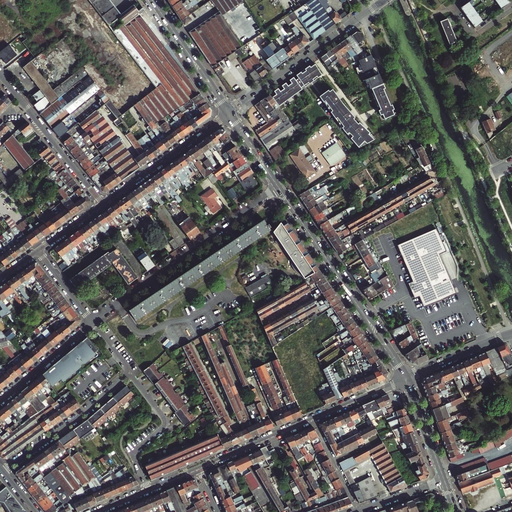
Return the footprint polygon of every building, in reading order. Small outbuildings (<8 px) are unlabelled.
[(87,0),(113,31),(116,29),(114,26),(117,24),(119,27),(143,8),(142,7),(138,11),(134,4),(120,14),(110,0),(87,0)] [(187,0),(182,0),(172,7),(176,13),(190,3),(187,0)] [(194,0),(190,3),(176,13),(181,20),(189,16),(191,14),(188,10),(199,3),(201,5),(205,2),(203,0),(194,0)] [(230,10),(243,2),(245,0),(211,0),(220,12),(222,16),(227,12),(230,10)] [(311,0),(306,4),(325,31),(335,24),(318,0),(311,0)] [(330,4),(326,0),(318,0),(335,24),(341,19),(335,10),(333,12),(332,11),(332,10),(329,5),(330,4)] [(494,0),(501,9),(510,3),(507,0),(494,0)] [(231,12),(244,3),(243,2),(230,10),(231,12)] [(460,8),(475,28),(483,23),(468,2),(460,8)] [(294,12),(298,18),(313,40),(325,31),(306,4),(294,12)] [(200,93),(143,8),(119,27),(117,24),(114,26),(116,29),(113,31),(156,88),(139,101),(144,108),(148,114),(153,120),(155,123),(160,120),(165,117),(167,115),(169,114),(171,113),(178,108),(182,105),(191,99),(200,93)] [(243,46),(231,28),(222,16),(220,12),(189,32),(212,67),(218,63),(219,62),(243,46)] [(298,18),(294,12),(284,19),(298,38),(304,46),(309,42),(303,34),(300,36),(298,33),(299,32),(292,22),(298,18)] [(192,20),(189,16),(181,20),(184,25),(192,20)] [(283,28),(293,42),(298,38),(284,19),(279,22),(283,28)] [(440,22),(450,45),(457,42),(447,19),(440,22)] [(284,41),(294,54),(299,50),(293,42),(283,28),(281,30),(286,36),(288,38),(284,41)] [(278,37),(275,39),(282,49),(289,57),(294,54),(284,41),(277,31),(275,33),(278,37)] [(351,35),(357,44),(364,39),(362,33),(356,32),(351,35)] [(351,35),(346,39),(352,47),(357,54),(362,51),(357,44),(351,35)] [(293,42),(299,50),(304,46),(298,38),(293,42)] [(352,47),(346,39),(341,43),(350,55),(351,54),(350,52),(351,52),(349,49),(352,47)] [(266,61),(272,69),(281,63),(268,45),(265,42),(259,45),(269,58),(266,61)] [(272,42),(268,45),(281,63),(289,57),(282,49),(278,52),(272,42)] [(341,43),(336,46),(342,55),(345,53),(349,58),(351,57),(350,55),(341,43)] [(16,55),(9,45),(0,52),(0,59),(2,58),(6,63),(16,55)] [(336,46),(331,50),(340,63),(342,65),(344,68),(349,64),(342,55),(336,46)] [(340,63),(331,50),(321,57),(330,70),(331,69),(329,66),(331,65),(331,64),(332,63),(334,66),(340,63)] [(259,62),(254,55),(248,59),(261,77),(267,73),(261,64),(259,62)] [(356,68),(358,74),(376,66),(371,55),(361,59),(358,60),(361,65),(356,68)] [(255,81),(261,77),(248,59),(242,63),(255,81)] [(266,61),(261,64),(267,73),(272,69),(266,61)] [(30,62),(22,68),(40,90),(45,96),(53,90),(30,62)] [(313,63),(295,76),(297,79),(303,86),(304,85),(305,87),(322,75),(313,63)] [(120,117),(122,115),(88,74),(76,84),(59,98),(40,114),(59,138),(73,127),(78,123),(91,140),(93,143),(94,144),(98,149),(100,152),(102,155),(103,157),(106,160),(109,164),(110,165),(113,169),(122,181),(150,160),(142,149),(140,146),(137,141),(132,135),(128,129),(128,128),(125,130),(127,132),(128,133),(126,135),(139,154),(133,158),(102,116),(101,117),(96,111),(105,104),(117,118),(113,121),(117,125),(123,121),(120,117)] [(379,74),(366,79),(371,89),(372,89),(382,84),(383,84),(379,74)] [(285,83),(282,85),(284,88),(282,90),(288,99),(302,89),(301,88),(303,86),(297,79),(294,81),(292,78),(290,80),(292,83),(288,86),(285,83)] [(372,89),(379,106),(381,106),(388,103),(382,89),(384,89),(382,84),(372,89)] [(278,88),(274,91),(276,94),(272,97),(278,106),(288,99),(282,90),(280,91),(278,88)] [(328,90),(319,97),(323,102),(330,112),(335,119),(341,128),(344,131),(347,135),(346,135),(349,139),(356,149),(364,145),(371,142),(373,141),(366,136),(357,124),(353,119),(333,90),(331,88),(328,90)] [(7,106),(11,102),(1,89),(0,90),(0,92),(3,97),(0,99),(7,106)] [(392,107),(384,89),(382,89),(388,103),(381,106),(382,110),(392,107)] [(34,95),(39,101),(45,96),(40,90),(34,95)] [(53,90),(45,96),(46,97),(39,102),(37,104),(38,105),(37,106),(36,107),(35,107),(40,114),(59,98),(53,90)] [(204,98),(200,93),(191,99),(193,102),(192,103),(191,102),(183,107),(182,105),(178,108),(181,112),(182,113),(188,109),(204,98)] [(269,94),(264,98),(277,116),(280,114),(285,121),(287,119),(278,106),(272,97),(269,94)] [(191,113),(207,103),(204,98),(188,109),(191,113)] [(264,98),(260,101),(272,119),(277,116),(264,98)] [(144,108),(139,101),(137,103),(134,105),(139,111),(144,108)] [(260,101),(255,105),(267,123),(272,119),(260,101)] [(210,108),(207,103),(191,113),(192,115),(191,116),(192,118),(194,117),(210,108)] [(382,110),(379,111),(381,115),(382,115),(384,120),(394,117),(392,112),(394,111),(392,107),(382,110)] [(509,114),(506,107),(495,112),(498,119),(509,114)] [(144,108),(139,111),(140,112),(138,114),(142,119),(143,117),(148,114),(144,108)] [(194,117),(192,118),(198,125),(210,116),(212,110),(210,108),(194,117)] [(188,109),(182,113),(193,129),(196,127),(198,125),(192,118),(191,116),(192,115),(191,113),(188,109)] [(177,115),(189,132),(193,129),(182,113),(181,112),(177,115)] [(153,120),(148,114),(143,117),(145,119),(142,121),(143,123),(145,122),(146,122),(148,124),(153,120)] [(175,121),(185,135),(189,132),(177,115),(175,116),(174,114),(171,116),(175,121)] [(260,138),(282,123),(277,116),(272,119),(267,123),(255,131),(260,138)] [(285,121),(282,123),(260,138),(269,151),(279,144),(307,125),(301,117),(291,124),(287,119),(285,121)] [(482,122),(490,141),(491,140),(495,137),(492,131),(495,129),(491,118),(482,122)] [(153,120),(148,124),(149,125),(147,127),(150,132),(154,129),(155,128),(157,126),(155,123),(153,120)] [(166,121),(163,123),(176,141),(180,138),(172,126),(170,127),(166,121)] [(172,126),(180,138),(185,135),(175,121),(170,124),(172,126)] [(0,125),(0,127),(6,133),(9,136),(11,135),(11,136),(12,135),(14,133),(10,129),(5,124),(3,122),(0,125)] [(26,138),(35,131),(27,122),(19,129),(14,133),(16,136),(21,132),(26,138)] [(79,130),(80,131),(82,134),(81,135),(82,136),(85,139),(88,143),(91,140),(78,123),(73,127),(77,132),(78,131),(79,130)] [(165,132),(163,134),(171,145),(176,141),(163,123),(160,125),(165,132)] [(73,127),(59,138),(63,143),(76,132),(77,132),(73,127)] [(219,142),(229,136),(225,130),(219,129),(213,133),(219,142)] [(66,147),(74,140),(79,137),(79,136),(76,132),(63,143),(66,147)] [(213,133),(209,136),(218,149),(222,146),(219,142),(213,133)] [(153,145),(159,153),(160,153),(166,148),(158,137),(156,134),(151,137),(156,144),(154,145),(153,145)] [(171,145),(163,134),(158,137),(166,148),(171,145)] [(35,163),(12,135),(11,136),(10,137),(8,139),(7,140),(6,141),(4,143),(26,171),(35,163)] [(159,153),(153,145),(147,136),(146,137),(145,135),(142,137),(140,138),(141,140),(142,139),(155,157),(159,153)] [(218,149),(209,136),(203,140),(213,153),(222,165),(225,163),(227,161),(226,159),(224,157),(223,155),(220,156),(216,150),(218,149)] [(231,140),(229,136),(219,142),(222,146),(224,144),(231,140)] [(76,142),(74,140),(66,147),(70,151),(82,141),(81,140),(82,139),(81,138),(80,137),(79,138),(80,139),(76,142)] [(141,140),(140,138),(138,140),(142,145),(144,148),(142,149),(150,160),(155,157),(142,139),(141,140)] [(85,139),(82,141),(70,151),(73,155),(88,143),(85,139)] [(76,159),(87,150),(88,149),(91,147),(89,145),(93,143),(91,140),(88,143),(73,155),(76,159)] [(203,140),(197,144),(208,159),(216,170),(220,167),(211,155),(213,153),(203,140)] [(231,140),(224,144),(227,148),(234,144),(231,140)] [(37,161),(50,150),(43,141),(39,144),(34,148),(39,155),(34,159),(36,162),(37,161)] [(302,143),(297,146),(299,149),(290,154),(305,177),(314,172),(308,162),(313,159),(310,155),(305,158),(303,155),(308,152),(302,143)] [(208,159),(197,144),(193,147),(199,155),(201,158),(203,160),(204,159),(205,160),(208,159)] [(285,152),(279,144),(269,151),(275,160),(285,152)] [(335,144),(322,154),(330,165),(345,154),(341,149),(340,150),(335,144)] [(235,146),(225,153),(226,155),(224,157),(226,159),(239,151),(235,146)] [(415,149),(419,157),(419,158),(426,155),(422,146),(415,149)] [(193,147),(186,152),(201,172),(205,178),(209,175),(213,172),(216,170),(208,159),(205,160),(205,161),(206,162),(204,163),(206,165),(208,168),(205,170),(203,167),(198,160),(197,157),(199,155),(193,147)] [(46,160),(54,155),(50,150),(37,161),(39,164),(45,159),(46,160)] [(89,152),(87,150),(76,159),(79,163),(91,154),(89,151),(89,152)] [(242,156),(239,151),(226,159),(227,161),(229,164),(242,156)] [(186,152),(182,156),(190,167),(191,166),(194,170),(198,174),(201,172),(186,152)] [(82,167),(93,158),(92,157),(93,156),(92,153),(91,154),(79,163),(82,167)] [(50,165),(58,160),(54,155),(46,160),(43,163),(44,164),(43,164),(44,166),(46,165),(47,166),(50,164),(50,165)] [(418,158),(416,159),(421,166),(426,173),(432,169),(426,155),(419,158),(419,157),(418,158)] [(182,156),(177,159),(185,171),(189,176),(191,179),(194,177),(191,172),(188,168),(190,167),(182,156)] [(235,170),(246,162),(242,156),(229,164),(227,161),(225,163),(222,165),(220,167),(216,170),(213,172),(216,177),(229,167),(232,172),(233,171),(235,170)] [(93,158),(82,167),(86,171),(98,161),(100,159),(99,157),(98,157),(95,159),(94,159),(93,158)] [(185,171),(177,159),(173,162),(185,179),(187,178),(186,178),(188,177),(184,171),(185,171)] [(52,172),(62,165),(58,160),(50,165),(52,167),(50,169),(52,172)] [(104,162),(102,163),(88,174),(91,178),(97,173),(101,170),(105,167),(109,164),(106,160),(104,162)] [(100,163),(98,161),(86,171),(88,174),(102,163),(101,162),(100,163)] [(173,162),(169,165),(177,176),(178,175),(184,183),(187,186),(185,187),(187,190),(191,187),(185,179),(173,162)] [(249,166),(246,162),(235,170),(238,174),(249,166)] [(57,175),(65,169),(62,165),(52,172),(50,173),(51,175),(50,175),(51,177),(56,173),(57,175)] [(177,176),(169,165),(165,168),(176,183),(177,183),(178,184),(180,183),(175,177),(177,176)] [(108,168),(106,169),(117,184),(122,181),(113,169),(111,170),(108,166),(107,167),(108,168)] [(249,166),(238,174),(236,175),(240,182),(250,175),(254,173),(249,166)] [(117,184),(106,169),(105,167),(101,170),(102,171),(104,175),(113,187),(117,184)] [(7,179),(0,170),(0,177),(6,186),(24,172),(21,168),(7,179)] [(178,186),(176,183),(165,168),(160,171),(168,182),(170,181),(176,190),(179,187),(178,186)] [(69,174),(65,169),(57,175),(56,176),(58,179),(57,179),(56,180),(57,181),(54,183),(55,185),(69,174)] [(160,171),(157,174),(168,191),(170,193),(173,198),(174,197),(177,195),(174,191),(168,182),(160,171)] [(102,180),(98,176),(97,173),(91,178),(95,182),(99,179),(99,180),(100,180),(101,181),(102,180)] [(98,176),(102,180),(109,190),(113,187),(104,175),(103,176),(100,173),(99,174),(100,175),(98,176)] [(73,179),(69,174),(55,185),(57,187),(58,187),(58,186),(59,185),(61,188),(61,187),(73,179)] [(168,191),(157,174),(152,177),(162,192),(163,193),(164,194),(168,191)] [(425,184),(431,181),(427,174),(424,176),(426,178),(423,180),(425,184)] [(250,175),(240,182),(245,189),(255,183),(250,175)] [(152,177),(148,180),(159,196),(160,195),(159,194),(162,192),(152,177)] [(70,188),(76,183),(73,179),(61,187),(65,192),(69,189),(70,190),(71,190),(70,188)] [(99,179),(95,182),(102,191),(106,192),(109,190),(102,180),(101,181),(100,180),(99,180),(99,179)] [(148,180),(142,184),(152,197),(154,200),(158,197),(163,204),(164,203),(165,202),(160,195),(159,196),(148,180)] [(419,188),(425,184),(423,180),(417,183),(419,188)] [(434,185),(434,184),(431,181),(425,184),(428,189),(434,185)] [(76,183),(70,188),(71,190),(70,190),(69,189),(65,192),(69,196),(80,188),(76,183)] [(152,197),(142,184),(137,188),(150,205),(152,203),(149,199),(152,197)] [(317,190),(314,186),(299,195),(302,199),(312,193),(317,190)] [(68,201),(70,199),(69,196),(65,192),(61,187),(61,188),(59,189),(58,190),(65,198),(62,201),(66,208),(73,216),(80,211),(74,203),(75,202),(73,201),(72,201),(70,203),(68,201)] [(232,187),(227,191),(232,198),(237,195),(232,187)] [(306,205),(315,200),(325,194),(322,187),(319,189),(317,190),(312,193),(302,199),(306,205)] [(75,199),(77,198),(78,197),(81,195),(84,193),(80,188),(69,196),(70,199),(71,200),(74,197),(75,199)] [(150,205),(137,188),(132,192),(147,212),(149,215),(155,212),(153,209),(150,205)] [(218,196),(212,188),(201,196),(213,213),(221,208),(214,198),(218,196)] [(432,192),(430,193),(434,200),(442,195),(440,191),(434,195),(432,192)] [(147,212),(132,192),(126,196),(141,216),(147,212)] [(79,200),(85,207),(90,204),(90,200),(84,193),(81,195),(82,197),(79,200)] [(325,194),(315,200),(306,205),(309,210),(324,201),(328,198),(325,194)] [(141,216),(126,196),(121,199),(136,219),(141,216)] [(121,199),(117,202),(132,222),(135,226),(146,218),(147,220),(151,217),(149,215),(147,212),(136,219),(121,199)] [(79,200),(74,203),(80,211),(85,207),(79,200)] [(326,206),(324,201),(309,210),(312,214),(313,217),(322,212),(319,208),(324,205),(325,207),(326,206)] [(390,204),(389,204),(392,209),(398,205),(396,201),(390,204)] [(117,202),(112,206),(126,226),(132,222),(130,220),(117,202)] [(57,208),(60,212),(67,220),(73,216),(66,208),(63,210),(60,206),(60,205),(60,204),(56,207),(57,208)] [(112,206),(107,210),(115,222),(117,224),(121,230),(123,228),(125,230),(128,227),(126,226),(112,206)] [(153,209),(155,212),(174,238),(180,247),(185,243),(183,240),(159,206),(153,209)] [(67,220),(60,212),(58,213),(55,209),(54,208),(53,209),(54,210),(52,211),(56,216),(62,224),(67,220)] [(328,208),(322,212),(313,217),(316,221),(330,213),(328,208)] [(107,210),(102,214),(112,228),(114,231),(117,229),(114,225),(113,223),(115,222),(107,210)] [(62,224),(56,216),(54,216),(50,211),(46,214),(47,215),(48,214),(50,216),(48,218),(56,228),(62,224)] [(333,217),(330,213),(316,221),(319,225),(327,220),(333,217)] [(342,216),(340,213),(333,217),(327,220),(319,225),(325,234),(326,235),(334,230),(334,229),(331,225),(334,223),(333,222),(342,217),(342,216)] [(102,214),(97,217),(108,231),(112,228),(102,214)] [(36,223),(45,236),(51,231),(44,223),(43,224),(41,221),(39,222),(36,219),(33,215),(30,217),(36,223)] [(42,220),(44,223),(51,231),(56,228),(48,218),(47,216),(42,220)] [(97,217),(93,220),(100,231),(103,235),(108,231),(97,217)] [(190,239),(196,236),(200,232),(189,217),(179,224),(190,239)] [(211,225),(205,218),(199,222),(204,229),(211,225)] [(30,233),(25,236),(32,246),(39,240),(28,225),(25,220),(21,223),(26,230),(28,230),(30,233)] [(100,231),(93,220),(88,223),(102,242),(105,240),(99,232),(100,231)] [(136,320),(238,251),(270,230),(269,228),(271,227),(269,224),(267,225),(264,221),(218,252),(130,311),(136,320)] [(319,270),(298,238),(295,234),(288,223),(283,226),(281,222),(273,232),(278,239),(275,241),(276,244),(279,245),(281,247),(284,248),(291,258),(291,261),(292,264),(293,267),(295,270),(296,272),(303,278),(304,279),(310,275),(319,270)] [(45,236),(36,223),(32,226),(31,224),(28,225),(39,240),(45,236)] [(88,223),(83,227),(91,238),(93,237),(96,241),(99,244),(102,242),(88,223)] [(340,226),(334,230),(326,235),(328,239),(343,231),(349,228),(347,226),(345,227),(342,229),(340,226)] [(15,234),(18,238),(26,250),(32,246),(25,236),(24,238),(22,239),(20,236),(19,235),(22,232),(21,231),(20,232),(16,227),(12,230),(15,234)] [(91,238),(83,227),(79,230),(87,241),(88,242),(91,240),(92,242),(93,241),(91,238)] [(349,228),(343,231),(328,239),(332,245),(341,240),(341,239),(340,238),(345,235),(351,232),(349,228)] [(26,250),(18,238),(16,239),(14,235),(9,229),(6,231),(7,231),(22,253),(26,250)] [(414,281),(409,283),(415,298),(420,296),(424,306),(455,293),(439,254),(445,251),(441,241),(445,240),(442,233),(438,235),(436,229),(398,245),(414,281)] [(79,230),(75,233),(83,244),(87,241),(79,230)] [(22,253),(7,231),(2,234),(5,238),(7,240),(18,256),(22,253)] [(75,233),(69,237),(75,246),(79,243),(80,244),(79,245),(82,248),(84,246),(83,244),(75,233)] [(355,238),(352,234),(346,237),(341,240),(332,245),(335,249),(355,238)] [(18,256),(7,240),(5,242),(3,240),(1,236),(0,236),(0,239),(14,259),(18,256)] [(75,246),(69,237),(63,242),(71,253),(75,259),(78,257),(73,250),(76,248),(75,246)] [(174,238),(169,242),(175,251),(180,247),(174,238)] [(355,239),(355,238),(335,249),(338,254),(353,246),(358,243),(355,239)] [(363,240),(358,243),(353,246),(355,250),(368,243),(366,238),(363,240)] [(0,248),(1,250),(10,262),(14,259),(0,239),(0,248)] [(71,253),(63,242),(59,245),(65,254),(66,255),(67,256),(71,253)] [(360,254),(371,247),(368,243),(355,250),(358,255),(360,254)] [(59,245),(54,248),(63,259),(65,262),(69,267),(72,265),(65,257),(64,256),(63,256),(62,256),(65,254),(59,245)] [(362,258),(373,251),(371,247),(360,254),(362,258)] [(71,281),(77,289),(113,262),(129,284),(136,278),(121,257),(122,256),(117,248),(110,253),(108,252),(104,255),(105,256),(71,281)] [(0,258),(5,265),(10,262),(1,250),(0,250),(0,258)] [(365,262),(376,256),(373,251),(362,258),(365,262)] [(145,252),(138,258),(147,271),(155,265),(145,252)] [(70,280),(71,281),(105,256),(104,255),(70,280)] [(138,277),(122,256),(121,257),(136,278),(138,277)] [(379,261),(378,259),(376,256),(365,262),(370,272),(372,274),(370,275),(375,283),(380,280),(381,279),(376,270),(382,267),(379,261)] [(36,270),(41,266),(38,262),(35,262),(28,267),(35,275),(38,273),(36,270)] [(65,262),(59,266),(63,271),(69,267),(65,262)] [(35,275),(28,267),(24,269),(32,280),(31,281),(32,283),(33,282),(34,281),(35,280),(34,278),(35,277),(35,276),(35,275)] [(387,276),(382,267),(376,270),(381,279),(387,276)] [(32,280),(24,269),(20,272),(26,280),(28,279),(29,279),(29,280),(30,282),(31,283),(32,283),(31,281),(32,280)] [(46,273),(43,270),(38,273),(35,275),(35,276),(36,277),(35,280),(34,281),(36,283),(38,280),(38,279),(46,273)] [(319,270),(310,275),(311,276),(305,280),(306,281),(305,282),(307,287),(324,277),(319,271),(319,270)] [(20,272),(16,275),(24,286),(26,285),(33,294),(35,292),(34,291),(34,290),(33,289),(28,283),(26,280),(20,272)] [(40,283),(48,276),(46,273),(38,279),(38,280),(36,283),(37,285),(38,286),(41,283),(40,283)] [(24,286),(16,275),(11,279),(26,300),(27,299),(28,300),(30,299),(24,290),(26,288),(24,286)] [(40,289),(51,280),(48,276),(40,283),(41,283),(38,286),(40,289)] [(267,276),(245,288),(250,298),(273,286),(271,282),(267,276)] [(393,286),(387,276),(381,279),(380,280),(384,286),(375,291),(371,285),(363,290),(369,299),(381,293),(383,292),(384,291),(390,288),(393,286)] [(327,282),(324,277),(307,287),(309,289),(311,288),(312,290),(318,287),(327,282)] [(11,279),(7,282),(20,299),(21,298),(26,304),(27,303),(28,303),(28,302),(27,301),(26,300),(11,279)] [(55,285),(51,280),(40,289),(42,291),(38,294),(37,294),(38,296),(39,297),(44,294),(55,285)] [(7,282),(0,286),(0,288),(9,301),(14,297),(24,310),(27,308),(20,299),(7,282)] [(327,283),(327,282),(318,287),(319,287),(320,290),(312,294),(314,298),(331,288),(327,283)] [(59,290),(55,285),(44,294),(45,296),(41,300),(43,302),(44,301),(47,299),(59,290)] [(295,293),(301,290),(299,285),(293,289),(295,293)] [(309,289),(307,287),(301,290),(303,295),(310,291),(312,290),(311,288),(309,289)] [(0,288),(0,297),(2,300),(4,299),(7,302),(5,304),(7,307),(11,304),(9,301),(0,288)] [(334,293),(331,288),(314,298),(317,303),(320,301),(319,299),(323,297),(324,299),(334,293)] [(293,289),(286,292),(289,297),(295,293),(293,289)] [(62,294),(59,290),(47,299),(48,301),(45,303),(44,301),(43,302),(46,306),(47,306),(50,303),(62,294)] [(303,295),(301,290),(295,293),(297,298),(303,295)] [(291,302),(297,298),(295,293),(289,297),(288,297),(291,302)] [(317,307),(337,297),(334,293),(324,299),(320,301),(317,303),(315,304),(317,307)] [(53,307),(65,298),(62,294),(50,303),(51,305),(48,307),(47,306),(46,306),(49,310),(50,309),(53,307)] [(4,310),(3,310),(1,311),(0,311),(0,314),(2,318),(12,313),(7,307),(5,304),(2,300),(0,297),(0,304),(2,308),(4,310)] [(285,305),(291,302),(288,297),(283,300),(282,300),(285,305)] [(331,306),(332,307),(340,302),(340,301),(337,297),(317,307),(318,309),(320,312),(329,308),(331,306)] [(52,314),(68,302),(65,298),(53,307),(54,309),(51,311),(50,309),(49,310),(52,314)] [(317,303),(314,298),(307,302),(310,307),(315,304),(317,303)] [(285,305),(282,300),(277,303),(276,304),(279,309),(285,305)] [(71,306),(68,302),(52,314),(53,316),(55,318),(71,306)] [(310,307),(307,302),(300,305),(303,311),(310,307)] [(334,311),(335,312),(335,313),(336,313),(344,308),(344,307),(340,302),(332,307),(327,311),(328,313),(329,314),(334,311)] [(11,304),(7,307),(12,313),(12,314),(16,311),(11,304)] [(279,309),(276,304),(270,307),(272,312),(279,309)] [(317,307),(315,304),(310,307),(313,312),(318,309),(317,307)] [(297,314),(303,311),(300,305),(294,309),(297,314)] [(74,310),(71,306),(55,318),(56,320),(57,320),(62,319),(74,310)] [(264,310),(262,306),(256,309),(258,314),(264,311),(264,310)] [(267,316),(272,312),(270,307),(264,310),(264,311),(267,316)] [(313,312),(310,307),(303,311),(306,316),(313,312)] [(333,317),(332,316),(331,317),(333,321),(347,312),(344,308),(336,313),(337,315),(333,317)] [(297,314),(294,309),(288,313),(290,318),(297,314)] [(74,310),(62,319),(66,324),(78,315),(74,310)] [(267,316),(264,311),(258,314),(260,319),(267,316)] [(306,316),(303,311),(297,314),(300,319),(306,316)] [(350,317),(347,312),(333,321),(336,326),(342,322),(342,323),(343,323),(351,318),(350,317)] [(284,321),(290,318),(288,313),(281,316),(284,321)] [(300,319),(297,314),(290,318),(293,323),(300,319)] [(78,315),(66,324),(71,331),(81,323),(81,319),(78,315)] [(284,321),(281,316),(275,319),(278,325),(284,321)] [(293,323),(290,318),(284,321),(287,327),(293,323)] [(338,330),(339,332),(354,322),(351,318),(343,323),(337,327),(336,328),(337,329),(338,329),(339,330),(338,330)] [(48,326),(49,325),(51,324),(55,330),(62,338),(66,335),(54,321),(52,323),(49,319),(45,322),(48,326)] [(62,319),(57,320),(68,333),(71,331),(66,324),(62,319)] [(278,325),(275,319),(269,323),(271,328),(278,325)] [(68,333),(57,320),(56,320),(54,321),(66,335),(68,333)] [(262,323),(263,326),(266,332),(271,329),(271,328),(269,323),(267,321),(264,323),(263,322),(262,323)] [(287,327),(284,321),(278,325),(281,330),(287,327)] [(354,322),(339,332),(334,335),(338,341),(341,339),(345,336),(347,335),(346,334),(357,327),(354,322)] [(399,327),(390,331),(395,338),(413,326),(411,322),(399,327)] [(45,330),(41,325),(40,326),(38,328),(53,346),(58,342),(47,329),(45,330)] [(46,327),(47,329),(58,342),(62,338),(55,330),(54,331),(49,325),(48,326),(46,327)] [(222,325),(218,326),(224,339),(228,338),(222,325)] [(274,334),(281,330),(278,325),(271,328),(271,329),(274,334)] [(413,326),(395,338),(398,343),(407,338),(409,336),(415,332),(413,326)] [(361,333),(357,327),(346,334),(347,335),(345,336),(346,338),(342,341),(343,342),(344,344),(352,339),(361,333)] [(43,340),(41,341),(48,350),(53,346),(38,328),(33,331),(37,336),(38,335),(39,334),(44,339),(43,340)] [(274,334),(271,329),(266,332),(269,340),(274,338),(272,335),(274,334)] [(13,344),(2,331),(0,332),(0,347),(2,347),(7,346),(13,344)] [(28,335),(34,342),(44,354),(48,350),(41,341),(39,344),(34,338),(37,336),(33,331),(28,335)] [(418,337),(415,332),(409,336),(410,337),(411,336),(413,341),(418,337)] [(210,342),(206,333),(199,337),(200,339),(202,338),(205,344),(210,342)] [(362,334),(361,333),(352,339),(352,340),(353,342),(355,345),(353,346),(352,345),(343,351),(346,355),(348,353),(352,350),(366,341),(362,334)] [(280,342),(283,340),(285,338),(283,334),(281,335),(281,336),(277,339),(279,343),(280,342)] [(82,342),(74,348),(43,374),(49,382),(52,386),(58,381),(61,378),(63,380),(63,381),(85,362),(99,350),(88,337),(82,342)] [(413,341),(410,343),(402,348),(405,354),(421,343),(418,337),(413,341)] [(228,338),(224,339),(227,346),(226,347),(243,386),(247,384),(245,379),(228,338)] [(410,343),(407,338),(398,343),(402,348),(410,343)] [(370,345),(366,341),(352,350),(354,355),(370,345)] [(44,354),(34,342),(29,346),(32,350),(31,351),(38,359),(44,354)] [(190,342),(179,348),(180,350),(184,349),(185,351),(193,347),(190,342)] [(208,351),(213,348),(210,342),(205,344),(206,345),(203,346),(204,349),(207,348),(208,351)] [(417,365),(428,360),(424,351),(421,353),(418,349),(422,347),(421,343),(405,354),(412,363),(417,365)] [(504,363),(506,367),(507,366),(510,365),(511,363),(511,356),(507,345),(504,344),(497,347),(504,363)] [(373,350),(370,345),(354,355),(356,360),(358,359),(364,355),(373,350)] [(187,355),(195,351),(193,347),(185,351),(186,353),(182,355),(184,357),(187,355)] [(506,370),(507,370),(506,367),(504,363),(497,347),(485,352),(496,377),(506,372),(506,370)] [(25,351),(28,354),(34,362),(38,359),(31,351),(29,348),(27,350),(26,348),(25,350),(26,351),(25,351)] [(208,352),(206,353),(207,356),(210,355),(211,358),(216,355),(213,348),(208,351),(208,352)] [(376,354),(373,350),(364,355),(365,357),(359,361),(358,359),(356,360),(358,365),(361,364),(367,360),(376,354)] [(34,362),(28,354),(26,356),(22,351),(20,353),(30,365),(34,362)] [(189,360),(197,356),(195,351),(187,355),(188,357),(184,359),(186,362),(189,360)] [(485,352),(478,355),(490,384),(498,381),(496,377),(485,352)] [(21,360),(20,361),(26,369),(30,365),(20,353),(18,355),(19,357),(20,358),(21,360)] [(379,359),(376,354),(367,360),(368,362),(362,365),(361,364),(358,365),(360,369),(370,365),(371,365),(373,363),(379,359)] [(211,359),(209,360),(210,363),(213,362),(214,365),(219,362),(216,356),(216,355),(211,358),(211,359)] [(473,371),(474,372),(476,375),(479,374),(482,379),(478,380),(479,382),(481,389),(490,384),(478,355),(468,359),(473,371)] [(192,364),(200,360),(197,356),(189,360),(190,362),(187,364),(188,366),(192,364)] [(14,362),(16,364),(22,372),(26,369),(20,361),(18,362),(17,360),(16,359),(17,359),(16,357),(12,360),(13,361),(14,362)] [(278,360),(277,359),(270,362),(271,365),(273,364),(275,367),(275,368),(280,366),(278,360)] [(388,373),(379,359),(373,363),(374,364),(373,365),(375,368),(376,367),(385,379),(386,379),(388,373)] [(468,359),(463,362),(473,385),(476,384),(471,374),(471,372),(473,371),(468,359)] [(9,363),(12,367),(19,375),(22,372),(16,364),(15,365),(13,363),(12,362),(13,361),(12,360),(9,363)] [(194,369),(202,365),(200,360),(192,364),(193,367),(189,368),(190,371),(194,369)] [(214,367),(212,368),(213,370),(216,369),(217,372),(222,369),(219,364),(219,362),(214,365),(214,367)] [(224,362),(219,364),(222,369),(225,377),(228,384),(231,391),(234,398),(237,405),(240,411),(245,409),(224,362)] [(340,364),(353,393),(357,391),(352,378),(350,379),(343,362),(340,364)] [(472,393),(481,389),(479,382),(476,384),(473,385),(463,362),(459,363),(468,385),(467,385),(467,387),(468,386),(469,387),(472,393)] [(185,416),(191,422),(200,414),(196,410),(195,411),(193,409),(191,406),(192,405),(188,401),(186,399),(187,398),(184,394),(180,390),(179,391),(177,388),(175,386),(176,385),(172,381),(168,377),(167,378),(165,376),(161,372),(160,372),(158,370),(156,368),(157,367),(153,363),(144,371),(150,378),(156,384),(157,383),(163,390),(168,396),(174,402),(180,409),(179,410),(185,416)] [(370,365),(374,373),(378,382),(385,379),(376,367),(375,368),(373,365),(374,364),(373,363),(371,365),(370,365)] [(459,363),(449,368),(457,386),(460,392),(461,395),(462,398),(472,393),(469,387),(461,390),(458,381),(460,380),(458,376),(459,375),(464,386),(465,386),(466,387),(467,387),(467,385),(468,385),(459,363)] [(19,375),(12,367),(9,368),(6,364),(2,365),(5,369),(14,379),(19,375)] [(254,374),(266,368),(264,364),(253,369),(254,374)] [(342,377),(340,377),(348,395),(353,393),(340,364),(338,365),(342,375),(341,375),(342,377)] [(196,373),(204,369),(202,365),(194,369),(195,371),(191,373),(193,375),(196,373)] [(323,370),(326,377),(329,382),(336,400),(344,397),(333,374),(330,365),(323,370)] [(356,365),(353,366),(363,389),(368,387),(364,377),(362,374),(361,375),(358,370),(356,365)] [(0,370),(1,372),(10,382),(14,379),(5,369),(3,370),(0,366),(0,370)] [(280,366),(275,368),(278,375),(283,373),(281,367),(280,366)] [(363,389),(353,366),(350,367),(353,375),(351,376),(352,378),(357,391),(363,389)] [(496,377),(498,381),(511,374),(511,367),(507,370),(506,370),(506,372),(496,377)] [(256,378),(268,373),(266,368),(254,374),(256,378)] [(449,368),(444,370),(448,380),(447,380),(449,383),(449,384),(452,383),(453,387),(457,386),(449,368)] [(199,378),(207,374),(204,369),(196,373),(197,376),(194,377),(195,380),(199,378)] [(218,373),(215,374),(216,377),(219,376),(220,379),(225,377),(222,369),(217,372),(218,373)] [(444,370),(439,372),(444,382),(445,385),(449,383),(447,380),(448,380),(444,370)] [(0,378),(6,386),(10,382),(1,372),(0,372),(0,378)] [(333,374),(344,397),(348,395),(340,377),(338,372),(333,374)] [(444,382),(439,372),(433,374),(435,379),(433,380),(434,382),(434,384),(436,383),(435,382),(438,380),(440,383),(444,382)] [(270,377),(268,373),(256,378),(258,382),(270,377)] [(286,380),(284,373),(283,373),(278,375),(281,382),(286,380)] [(378,382),(374,373),(369,375),(373,385),(378,382)] [(48,383),(49,382),(43,374),(37,379),(44,387),(47,391),(48,392),(51,389),(48,386),(50,385),(48,383)] [(201,382),(209,378),(207,374),(199,378),(200,380),(196,382),(197,384),(201,382)] [(435,379),(433,374),(425,378),(422,384),(424,389),(433,386),(431,383),(434,382),(433,380),(435,379)] [(369,375),(364,377),(368,387),(373,385),(369,375)] [(223,386),(228,384),(225,377),(220,379),(221,381),(218,382),(219,384),(222,383),(223,386)] [(272,381),(270,377),(258,382),(260,386),(272,381)] [(211,383),(209,378),(201,382),(202,385),(198,386),(200,389),(203,387),(211,383)] [(37,379),(34,382),(40,390),(41,389),(44,393),(47,391),(44,387),(37,379)] [(287,380),(286,380),(281,382),(284,389),(289,386),(287,380)] [(262,390),(273,385),(272,381),(260,386),(262,390)] [(34,382),(29,386),(35,394),(39,391),(41,394),(39,394),(44,400),(48,398),(44,393),(41,389),(40,390),(34,382)] [(329,382),(323,385),(331,403),(336,400),(329,382)] [(433,386),(424,389),(427,396),(438,393),(436,388),(437,388),(438,389),(439,389),(446,386),(445,385),(444,382),(440,383),(436,385),(435,385),(433,386)] [(213,387),(211,383),(203,387),(204,389),(201,391),(202,394),(206,392),(213,387)] [(231,391),(228,384),(223,386),(224,388),(221,389),(222,391),(225,390),(226,393),(231,391)] [(275,389),(273,385),(262,390),(263,394),(275,389)] [(331,403),(323,385),(322,385),(323,387),(319,388),(322,396),(326,405),(331,403)] [(29,386),(22,392),(39,413),(35,415),(38,420),(42,417),(46,414),(50,411),(54,408),(52,404),(47,407),(45,405),(42,402),(38,405),(37,403),(37,402),(34,399),(38,397),(35,394),(29,386)] [(73,430),(67,435),(59,441),(66,450),(68,448),(69,449),(74,446),(78,442),(78,441),(80,439),(82,438),(84,440),(88,436),(93,433),(92,431),(95,429),(97,427),(98,428),(107,420),(106,419),(108,417),(110,415),(111,416),(120,409),(119,408),(121,406),(123,404),(124,405),(133,397),(132,396),(134,394),(126,386),(120,391),(113,397),(107,403),(100,409),(94,414),(87,420),(80,425),(73,430)] [(292,393),(290,387),(289,386),(284,389),(287,396),(292,394),(292,393)] [(208,396),(216,392),(213,387),(206,392),(207,393),(203,395),(204,398),(208,396)] [(250,390),(255,403),(267,430),(274,427),(264,405),(262,405),(262,406),(260,402),(261,402),(255,388),(250,390)] [(265,399),(277,394),(275,389),(263,394),(265,399)] [(445,390),(438,393),(427,396),(429,402),(440,399),(443,398),(442,395),(448,393),(447,389),(445,390)] [(71,391),(66,394),(76,410),(81,406),(71,391)] [(234,398),(231,391),(226,393),(227,395),(224,396),(225,398),(228,397),(229,400),(234,398)] [(22,392),(15,398),(25,411),(27,413),(31,418),(35,415),(39,413),(22,392)] [(218,396),(216,392),(208,396),(209,398),(203,401),(205,403),(210,401),(218,396)] [(76,410),(66,394),(62,397),(62,398),(72,413),(76,410)] [(279,398),(277,394),(265,399),(267,403),(279,398)] [(295,400),(292,394),(287,396),(284,397),(283,398),(289,410),(293,419),(302,415),(295,400)] [(387,394),(382,397),(386,406),(388,411),(389,413),(392,412),(395,411),(387,394)] [(220,401),(218,396),(210,401),(211,403),(206,405),(208,408),(212,405),(220,401)] [(382,397),(375,400),(384,414),(384,415),(389,413),(388,411),(386,412),(384,407),(386,406),(382,397)] [(441,402),(440,399),(429,402),(432,409),(445,404),(458,399),(457,397),(455,398),(454,397),(444,400),(444,401),(441,402)] [(25,411),(15,398),(10,402),(20,413),(19,413),(20,415),(25,411)] [(56,402),(53,398),(45,405),(47,407),(52,404),(56,402)] [(62,398),(57,401),(67,416),(72,413),(62,398)] [(230,402),(227,403),(228,405),(231,404),(232,407),(237,405),(234,398),(229,400),(230,402)] [(280,402),(279,398),(267,403),(269,407),(280,402)] [(464,402),(462,398),(458,399),(445,404),(432,409),(436,422),(450,417),(449,413),(453,412),(451,407),(464,402)] [(384,414),(375,400),(363,405),(367,414),(369,416),(369,417),(371,421),(384,414)] [(67,416),(57,401),(56,402),(52,404),(54,408),(62,420),(67,416)] [(223,405),(220,401),(212,405),(213,407),(209,409),(210,412),(215,410),(223,405)] [(7,405),(6,406),(12,413),(13,412),(14,411),(17,415),(18,415),(19,416),(20,415),(19,413),(20,413),(10,402),(7,405)] [(282,406),(280,402),(269,407),(271,411),(275,409),(280,407),(282,406)] [(247,406),(247,407),(254,424),(258,434),(267,430),(255,403),(247,406)] [(225,410),(223,405),(215,410),(216,412),(212,414),(213,416),(217,414),(225,410)] [(235,414),(240,411),(237,405),(232,407),(233,409),(230,410),(231,412),(234,411),(235,414)] [(282,406),(280,407),(286,422),(292,420),(293,419),(289,410),(288,410),(287,411),(285,405),(282,406)] [(363,405),(355,409),(360,417),(367,414),(363,405)] [(12,413),(6,406),(2,409),(12,421),(13,420),(15,419),(12,416),(11,414),(12,413)] [(280,407),(275,409),(282,424),(286,422),(280,407)] [(54,408),(50,411),(58,423),(62,420),(54,408)] [(388,422),(407,415),(404,408),(395,411),(392,412),(393,415),(386,418),(388,422)] [(0,410),(0,416),(3,420),(4,420),(4,419),(8,424),(10,423),(9,422),(10,421),(11,422),(12,421),(2,409),(0,410)] [(240,411),(243,419),(251,437),(257,434),(258,434),(254,424),(253,424),(252,425),(245,409),(240,411)] [(282,424),(275,409),(271,411),(277,426),(282,424)] [(360,417),(355,409),(348,412),(353,421),(360,417)] [(50,411),(46,414),(54,426),(58,423),(50,411)] [(236,416),(233,417),(234,420),(237,419),(238,421),(240,420),(243,419),(240,411),(235,414),(236,416)] [(457,416),(458,419),(458,420),(469,416),(467,411),(456,415),(457,416)] [(348,412),(343,414),(348,427),(349,429),(350,428),(351,429),(352,429),(356,427),(355,426),(355,424),(353,421),(348,412)] [(22,425),(31,418),(27,413),(18,420),(22,425)] [(46,414),(42,417),(50,429),(54,426),(46,414)] [(343,414),(338,416),(343,429),(348,427),(343,414)] [(8,459),(46,432),(38,420),(35,415),(31,418),(22,425),(13,432),(0,442),(0,454),(3,458),(8,459)] [(227,415),(223,417),(226,422),(229,426),(231,425),(227,415)] [(410,423),(407,415),(388,422),(390,426),(400,422),(402,426),(410,423)] [(448,421),(454,418),(454,419),(456,418),(455,417),(457,416),(456,415),(450,417),(436,422),(438,427),(448,423),(448,421)] [(226,422),(223,417),(222,416),(219,418),(215,419),(217,422),(219,424),(220,426),(223,424),(226,422)] [(338,416),(333,418),(338,431),(343,429),(338,416)] [(50,429),(42,417),(38,420),(46,432),(50,429)] [(15,419),(13,420),(15,423),(10,428),(13,432),(22,425),(18,420),(16,418),(15,419)] [(333,418),(328,420),(333,434),(334,436),(335,438),(335,437),(336,437),(335,436),(337,435),(338,436),(340,435),(338,431),(333,418)] [(244,429),(242,430),(246,439),(251,437),(243,419),(240,420),(244,429)] [(333,434),(328,420),(320,424),(326,435),(330,433),(331,435),(333,434)] [(232,435),(228,437),(233,445),(240,442),(234,433),(229,426),(226,422),(223,424),(228,432),(230,432),(232,435)] [(438,427),(440,433),(451,429),(461,425),(460,422),(453,424),(453,425),(450,426),(448,423),(438,427)] [(365,427),(370,435),(377,431),(373,423),(365,427)] [(413,431),(410,423),(402,426),(401,426),(403,430),(401,431),(402,435),(413,431)] [(222,433),(218,434),(224,449),(233,445),(228,437),(220,426),(219,424),(217,425),(220,430),(222,433)] [(511,426),(481,446),(471,450),(472,453),(479,450),(480,453),(495,446),(495,447),(500,444),(499,442),(511,435),(511,454),(486,464),(487,468),(488,471),(499,467),(511,462),(511,426)] [(0,442),(13,432),(10,428),(9,427),(7,428),(6,428),(6,429),(8,432),(4,434),(3,433),(0,436),(0,435),(0,442)] [(305,430),(308,435),(311,434),(313,437),(311,438),(311,437),(309,437),(312,442),(314,445),(320,442),(318,437),(319,437),(313,427),(305,430)] [(358,431),(359,432),(363,439),(370,435),(365,427),(358,431)] [(451,429),(440,433),(442,439),(452,435),(455,434),(459,433),(458,431),(459,430),(458,429),(454,431),(453,432),(452,433),(451,429)] [(246,439),(242,430),(237,432),(234,433),(240,442),(242,441),(246,439)] [(309,437),(308,435),(305,430),(299,432),(299,433),(307,445),(310,450),(310,452),(312,455),(315,453),(310,443),(312,442),(309,437)] [(417,443),(413,431),(402,435),(404,442),(400,443),(402,448),(417,443)] [(363,439),(359,432),(354,435),(359,445),(364,442),(363,439)] [(307,445),(299,433),(293,436),(304,456),(307,462),(313,459),(315,453),(312,455),(310,452),(308,453),(307,452),(304,446),(307,445)] [(332,437),(331,435),(330,433),(326,435),(330,445),(335,443),(335,442),(333,439),(332,437)] [(170,454),(145,465),(151,479),(151,480),(224,449),(218,434),(217,434),(203,440),(170,454)] [(292,435),(285,438),(297,459),(304,456),(293,436),(292,435)] [(355,447),(359,445),(354,435),(349,437),(355,447)] [(452,435),(442,439),(445,445),(455,441),(452,435)] [(345,440),(350,449),(355,447),(349,437),(345,440)] [(346,452),(350,449),(345,440),(341,442),(346,452)] [(367,448),(372,457),(373,459),(388,451),(382,440),(367,448)] [(445,445),(447,452),(464,446),(462,443),(461,443),(459,440),(457,441),(455,441),(445,445)] [(59,441),(55,443),(65,457),(69,454),(66,450),(59,441)] [(324,449),(320,442),(314,445),(317,452),(324,449)] [(341,442),(336,444),(341,454),(346,452),(341,442)] [(55,443),(52,446),(60,458),(61,459),(62,461),(64,463),(65,462),(67,460),(65,457),(55,443)] [(341,454),(336,444),(335,443),(330,445),(336,456),(341,454)] [(425,463),(417,443),(402,448),(403,450),(413,467),(425,463)] [(449,458),(463,453),(464,452),(463,450),(467,448),(466,445),(464,446),(447,452),(449,458)] [(52,446),(48,449),(57,462),(59,461),(58,460),(60,458),(52,446)] [(260,449),(266,459),(271,456),(266,446),(260,449)] [(372,457),(367,448),(362,451),(353,456),(358,464),(372,457)] [(48,449),(44,452),(53,464),(53,465),(56,463),(58,465),(55,467),(56,469),(60,466),(59,464),(57,462),(48,449)] [(257,460),(261,467),(262,467),(263,466),(262,465),(265,464),(263,460),(266,459),(260,449),(254,452),(253,453),(257,460)] [(317,464),(329,458),(325,450),(320,453),(316,455),(315,458),(315,461),(317,464)] [(391,456),(388,451),(373,459),(375,464),(391,456)] [(53,464),(44,452),(40,454),(50,468),(51,468),(50,466),(53,464)] [(261,468),(261,467),(257,460),(253,453),(247,455),(256,470),(261,468)] [(464,457),(463,453),(449,458),(451,462),(464,457)] [(50,468),(40,454),(36,457),(45,469),(47,467),(48,469),(50,468)] [(82,486),(88,483),(91,481),(98,491),(102,500),(106,499),(100,487),(100,486),(100,485),(100,484),(80,454),(73,459),(71,457),(67,460),(65,462),(66,464),(68,463),(82,486)] [(247,455),(233,461),(235,467),(236,468),(242,477),(256,470),(247,455)] [(358,464),(353,456),(349,458),(339,463),(343,471),(358,464)] [(391,456),(375,464),(378,469),(394,461),(391,456)] [(45,469),(36,457),(33,460),(42,473),(46,470),(45,469)] [(325,469),(332,465),(329,458),(317,464),(320,469),(321,471),(322,470),(321,468),(323,467),(325,469)] [(456,475),(486,464),(483,458),(453,469),(456,475)] [(42,473),(33,460),(26,465),(31,471),(32,471),(31,469),(33,467),(35,469),(37,472),(38,472),(39,473),(40,474),(42,473)] [(237,480),(242,477),(236,468),(235,467),(233,461),(232,460),(226,463),(227,464),(234,479),(236,485),(239,492),(242,491),(237,480)] [(399,470),(394,461),(378,469),(384,479),(399,471),(399,470)] [(66,464),(65,462),(64,463),(60,466),(56,469),(54,470),(53,471),(51,472),(59,482),(69,496),(75,493),(76,495),(75,492),(82,487),(82,486),(68,463),(66,464)] [(428,473),(425,463),(413,467),(414,470),(420,481),(426,479),(428,473)] [(234,479),(227,464),(217,468),(221,477),(222,481),(224,483),(234,479)] [(486,464),(456,475),(458,482),(467,479),(466,475),(469,473),(470,475),(473,474),(479,471),(487,468),(486,464)] [(20,480),(31,471),(26,465),(16,471),(16,475),(20,480)] [(327,474),(335,470),(332,465),(325,469),(322,470),(321,471),(323,475),(323,476),(324,476),(325,475),(324,473),(326,472),(327,474)] [(310,467),(303,471),(306,476),(313,472),(310,467)] [(474,476),(458,482),(462,493),(493,482),(491,478),(501,474),(499,467),(480,474),(474,476)] [(210,475),(215,488),(224,484),(224,483),(222,481),(219,482),(218,479),(217,480),(216,478),(219,476),(219,478),(221,477),(217,468),(211,471),(210,475)] [(261,468),(256,470),(260,477),(265,474),(261,468)] [(32,471),(31,471),(20,480),(23,484),(31,477),(37,472),(35,469),(32,471)] [(129,470),(126,472),(132,487),(139,484),(129,470)] [(313,472),(306,476),(308,479),(309,481),(310,483),(315,480),(317,479),(315,475),(319,472),(318,470),(313,472)] [(330,480),(327,481),(327,483),(328,484),(330,483),(332,482),(339,478),(335,470),(327,474),(330,480)] [(344,472),(351,486),(354,485),(355,484),(349,470),(344,472)] [(402,476),(399,471),(384,479),(387,484),(402,476)] [(43,478),(45,481),(48,485),(51,489),(54,492),(57,496),(59,500),(62,504),(65,511),(70,511),(71,510),(68,504),(55,486),(59,482),(51,472),(43,478)] [(126,472),(122,474),(125,480),(128,489),(132,487),(126,472)] [(114,473),(111,475),(119,493),(123,492),(121,487),(119,483),(117,479),(115,475),(114,473)] [(292,476),(295,481),(300,478),(297,473),(292,476)] [(121,487),(123,492),(128,489),(125,480),(123,477),(121,475),(119,476),(118,474),(115,475),(117,479),(119,483),(121,487)] [(265,474),(260,477),(263,483),(268,480),(265,474)] [(32,479),(31,477),(23,484),(28,489),(43,478),(40,475),(33,480),(32,479)] [(111,475),(108,478),(115,495),(119,493),(111,475)] [(365,501),(377,497),(370,476),(358,483),(360,487),(365,501)] [(391,492),(407,486),(402,477),(402,476),(387,484),(387,485),(386,485),(388,489),(389,489),(391,492)] [(0,503),(4,502),(10,511),(15,511),(21,506),(0,478),(0,503)] [(43,478),(28,489),(31,493),(39,486),(37,483),(40,481),(42,484),(45,481),(43,478)] [(108,478),(104,481),(111,497),(115,495),(108,478)] [(339,478),(332,482),(336,490),(339,489),(341,488),(344,487),(339,478)] [(189,499),(201,492),(196,480),(192,479),(182,483),(188,496),(189,499)] [(236,485),(234,479),(224,483),(224,484),(226,488),(226,489),(226,490),(236,485)] [(272,486),(268,480),(263,483),(267,489),(272,486)] [(315,480),(310,483),(312,486),(313,488),(314,490),(319,487),(315,480)] [(42,484),(39,486),(31,493),(34,497),(42,490),(40,487),(43,485),(45,488),(48,485),(45,481),(42,484)] [(88,483),(90,488),(96,503),(102,500),(98,491),(91,481),(88,483)] [(100,486),(100,487),(106,499),(111,497),(104,481),(100,484),(100,485),(100,486)] [(188,496),(182,483),(176,486),(186,508),(192,505),(191,504),(190,502),(190,501),(188,502),(186,497),(188,496)] [(327,483),(324,484),(325,486),(325,488),(326,487),(327,490),(322,493),(323,495),(324,494),(326,494),(329,493),(331,492),(333,491),(332,489),(330,488),(330,487),(328,485),(328,484),(327,483)] [(359,503),(365,501),(360,487),(358,483),(355,484),(354,485),(351,486),(353,490),(359,503)] [(223,489),(226,488),(224,484),(215,488),(218,495),(224,492),(223,489)] [(45,488),(42,490),(34,497),(36,500),(45,493),(43,491),(46,489),(48,491),(51,489),(48,485),(45,488)] [(239,492),(236,485),(226,490),(227,491),(227,492),(231,491),(233,495),(239,492)] [(176,486),(167,490),(175,511),(187,511),(186,508),(176,486)] [(272,486),(267,489),(270,495),(275,493),(272,486)] [(90,507),(83,491),(82,487),(75,492),(76,495),(83,511),(90,507)] [(319,487),(314,490),(318,497),(319,496),(321,496),(323,495),(322,493),(319,487)] [(90,488),(83,491),(90,507),(91,507),(95,505),(96,503),(90,488)] [(48,491),(45,493),(36,500),(39,504),(48,497),(46,495),(49,493),(51,495),(54,492),(51,489),(48,491)] [(341,510),(346,508),(343,498),(341,493),(339,493),(339,492),(340,491),(339,489),(336,490),(339,498),(340,498),(340,499),(338,500),(341,510)] [(172,511),(175,511),(167,490),(160,493),(164,504),(165,505),(166,504),(169,511),(170,511),(172,511)] [(218,495),(221,501),(231,496),(233,495),(231,491),(227,492),(228,493),(225,494),(224,492),(218,495)] [(333,502),(336,511),(341,510),(338,500),(334,491),(333,491),(331,492),(334,500),(335,499),(336,501),(333,502)] [(352,506),(346,491),(343,492),(345,498),(343,498),(346,508),(352,506)] [(51,495),(48,497),(39,504),(42,508),(51,501),(49,498),(52,496),(53,499),(57,496),(54,492),(51,495)] [(194,502),(196,502),(203,497),(201,492),(189,499),(190,501),(190,502),(191,504),(194,502)] [(301,492),(294,495),(297,501),(298,501),(300,503),(304,502),(301,492)] [(311,500),(313,499),(310,493),(309,494),(308,492),(303,495),(306,501),(310,500),(311,500)] [(79,511),(83,511),(76,495),(75,493),(69,496),(72,499),(77,511),(79,511)] [(160,493),(154,496),(160,511),(163,511),(165,510),(163,505),(164,504),(160,493)] [(270,495),(274,501),(279,499),(275,493),(270,495)] [(328,504),(330,511),(334,511),(336,511),(333,502),(329,493),(326,494),(329,502),(330,501),(330,503),(328,504)] [(323,506),(325,511),(330,511),(328,504),(324,494),(323,495),(321,496),(324,503),(325,503),(325,505),(323,506)] [(53,499),(51,501),(42,508),(45,511),(54,505),(52,502),(54,500),(56,503),(59,500),(57,496),(53,499)] [(154,496),(149,498),(155,511),(159,511),(160,511),(154,496)] [(231,496),(221,501),(224,508),(234,504),(237,502),(244,499),(242,496),(233,500),(231,496)] [(318,508),(319,511),(325,511),(323,506),(319,496),(318,497),(316,498),(319,505),(320,505),(321,507),(318,508)] [(191,504),(192,505),(186,508),(187,511),(191,511),(206,504),(203,497),(196,502),(194,502),(191,504)] [(155,511),(149,498),(145,499),(150,511),(155,511)] [(313,509),(314,511),(319,511),(318,508),(315,498),(313,499),(311,500),(314,507),(315,509),(313,509)] [(150,511),(145,499),(139,502),(143,511),(150,511)] [(274,501),(278,508),(283,505),(279,499),(274,501)] [(418,511),(416,507),(413,499),(405,502),(408,511),(418,511)] [(56,503),(54,505),(45,511),(52,511),(57,509),(55,506),(57,504),(59,507),(62,504),(59,500),(56,503)] [(143,511),(139,502),(135,504),(137,511),(143,511)] [(408,511),(405,502),(399,504),(402,511),(408,511)]
